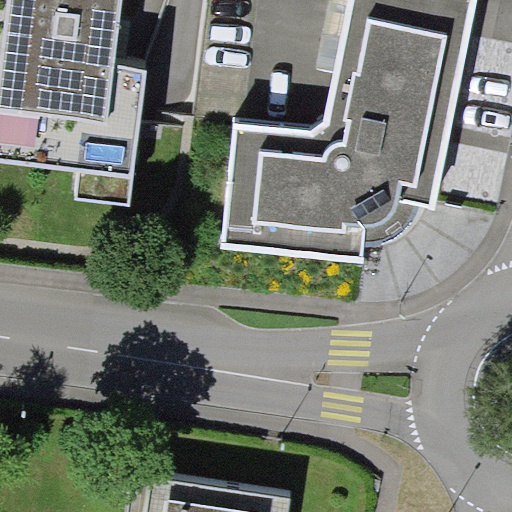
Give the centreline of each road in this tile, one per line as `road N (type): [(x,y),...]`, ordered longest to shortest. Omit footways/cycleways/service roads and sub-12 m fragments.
road 1 (secondary): [(230,366),(0,332)]
road 2 (secondary): [(230,366),(449,427)]
road 3 (secondary): [(455,341),(230,366)]
